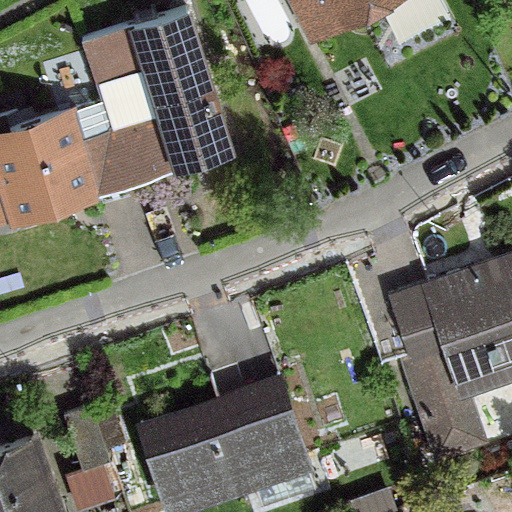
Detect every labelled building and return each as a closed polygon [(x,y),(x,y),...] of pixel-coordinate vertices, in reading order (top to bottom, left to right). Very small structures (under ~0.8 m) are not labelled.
[(291,0),(307,30),(333,16),(334,18),(369,0),(291,0)] [(78,37),(97,99),(122,181),(224,150),(180,5),(152,14),(149,4),(128,11),(131,21),(78,37)] [(0,217),(122,181),(97,99),(0,128),(0,217)] [(466,270),(386,298),(404,350),(399,352),(434,452),(477,437),(452,366),(494,352),(499,368),(511,363),(511,254),(490,262),(494,273),(470,282),(466,270)] [(232,364),(206,373),(212,391),(238,382),(232,364)] [(277,382),(139,429),(163,498),(245,469),(257,502),(312,483),(277,382)] [(78,468),(106,458),(87,403),(59,412),(78,468)] [(53,511),(28,436),(0,445),(0,511),(53,511)]
